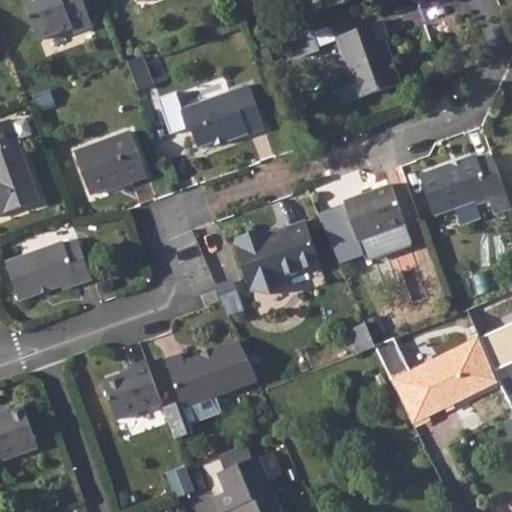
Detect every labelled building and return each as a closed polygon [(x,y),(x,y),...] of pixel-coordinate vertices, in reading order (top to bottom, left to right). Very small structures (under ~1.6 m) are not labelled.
[(23,0),(38,41),(70,30),(72,35),(92,28),(82,0),(23,0)] [(320,0),(324,11),(354,0),(320,0)] [(350,72),(332,78),(341,103),(401,82),(384,38),(389,37),(383,20),(337,36),(350,72)] [(144,57),(128,62),(139,91),(155,85),(144,57)] [(201,147),(216,142),(228,137),(229,140),(250,133),(251,135),(266,130),(250,84),(182,109),(188,128),(197,135),(201,147)] [(10,121),(0,124),(0,214),(39,201),(10,121)] [(131,133),(73,154),(89,195),(129,182),(130,184),(148,178),(131,133)] [(228,137),(216,142),(217,145),(229,140),(228,137)] [(451,166),(449,162),(420,172),(435,214),(474,201),(476,203),(489,198),(495,212),(511,206),(506,192),(491,154),(479,159),(477,156),(474,154),(471,154),(462,158),(458,165),(451,166)] [(462,158),(449,162),(451,166),(458,165),(462,158)] [(391,184),(345,200),(359,240),(405,223),(391,184)] [(259,240),(255,233),(235,240),(253,291),(271,295),(284,280),(282,277),(320,264),(305,222),(266,235),(266,238),(259,240)] [(264,230),(255,233),(259,240),(266,238),(266,235),(264,230)] [(62,242),(6,263),(21,302),(61,287),(63,291),(91,281),(77,241),(64,246),(62,242)] [(214,291),(201,296),(204,304),(217,299),(214,291)] [(492,298),(467,309),(478,336),(481,342),(506,331),(492,298)] [(364,320),(348,326),(359,351),(375,345),(364,320)] [(481,342),(478,336),(469,341),(492,384),(499,380),(481,342)] [(393,338),(375,345),(415,425),(492,384),(469,341),(411,372),(393,338)] [(182,402),(163,409),(175,442),(193,436),(183,407),(258,380),(240,341),(185,362),(181,353),(166,358),(182,402)] [(161,404),(146,362),(131,367),(132,371),(102,382),(116,421),(161,404)] [(0,469),(2,469),(0,463),(0,459),(37,446),(22,405),(0,413),(0,469)] [(242,447),(210,458),(217,474),(247,462),(242,447)] [(247,462),(217,474),(225,494),(214,498),(219,511),(279,511),(256,458),(247,462)]
